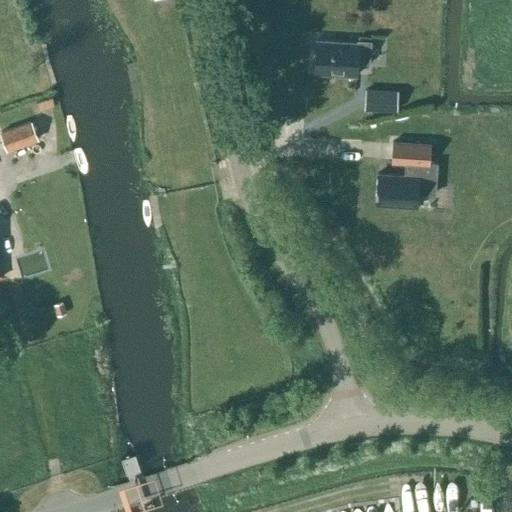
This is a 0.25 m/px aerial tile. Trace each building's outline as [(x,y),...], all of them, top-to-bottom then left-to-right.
[(314,73),(356,75),(357,63),(369,64),(370,41),(357,41),(357,43),(316,40),(314,73)] [(397,91),(365,89),(364,109),(396,111),(397,91)] [(52,97),(36,102),(39,110),(54,105),(52,97)] [(1,132),(7,150),(36,140),(30,122),(1,132)] [(430,144),(392,141),(391,161),(407,162),(406,176),(377,174),(375,204),(417,207),(418,193),(434,194),(436,164),(429,163),(430,144)] [(424,282),(427,232),(393,230),(390,280),(424,282)] [(127,465),(129,472),(139,469),(134,452),(121,457),(124,466),(127,465)]
